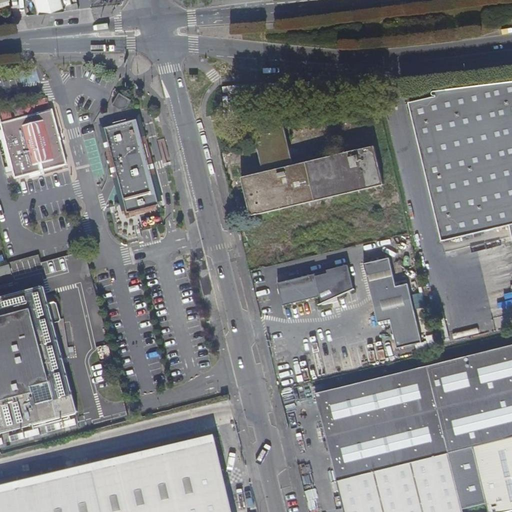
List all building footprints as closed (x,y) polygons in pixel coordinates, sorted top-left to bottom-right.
[(48,13),(60,11),(59,8),(57,0),(31,0),(35,14),(48,13)] [(511,82),(434,92),(433,93),(432,93),(431,95),(432,97),(434,98),(409,104),(442,243),(509,227),(511,237),(511,82)] [(128,100),(117,93),(110,104),(116,109),(123,107),(128,100)] [(65,164),(50,109),(0,122),(0,125),(1,129),(0,129),(0,139),(3,138),(11,166),(3,168),(5,174),(12,172),(14,178),(65,164)] [(116,124),(103,128),(122,202),(154,193),(134,120),(126,122),(126,120),(115,120),(116,124)] [(243,177),(252,216),(308,203),(309,208),(330,203),(329,198),(384,185),(375,147),(295,165),(293,157),(289,141),(285,123),(255,130),(259,148),(262,164),(265,173),(243,177)] [(365,264),(379,322),(415,314),(408,284),(397,286),(390,258),(365,264)] [(7,265),(0,267),(0,275),(9,273),(7,265)] [(315,274),(279,282),(284,305),(321,296),(324,304),(339,301),(338,297),(355,289),(355,286),(353,287),(348,266),(328,270),(329,273),(316,276),(315,274)] [(0,433),(76,413),(54,324),(48,304),(44,288),(41,286),(0,296),(0,433)] [(56,304),(53,303),(48,304),(54,324),(59,323),(60,320),(56,304)] [(511,511),(511,346),(317,394),(336,472),(346,511),(511,511)] [(231,511),(213,436),(0,485),(0,511),(231,511)]
